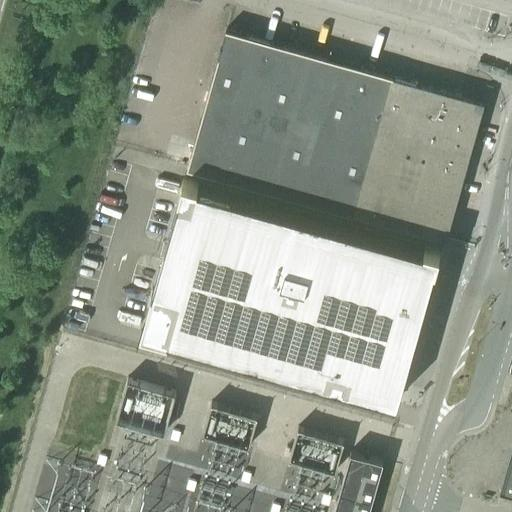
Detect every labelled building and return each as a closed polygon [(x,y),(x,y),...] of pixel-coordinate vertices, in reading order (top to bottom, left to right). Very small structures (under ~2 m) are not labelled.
[(226,29),(187,167),(423,234),(445,240),(484,101),(462,95),(226,29)] [(152,288),(140,329),(168,337),(169,336),(177,338),(374,393),(374,394),(398,401),(412,350),(411,350),(420,316),(431,279),(434,266),(436,266),(440,251),(424,246),(424,248),(289,210),(198,184),(198,183),(183,179),(178,194),(179,195),(153,288),(152,288)] [(119,418),(167,428),(176,386),(127,376),(119,418)] [(214,399),(205,429),(249,443),(258,413),(214,399)] [(291,455),(337,469),(346,438),(300,424),(291,455)] [(511,446),(501,489),(511,492),(511,446)] [(368,511),(378,479),(383,461),(351,452),(345,469),(333,511),(368,511)]
